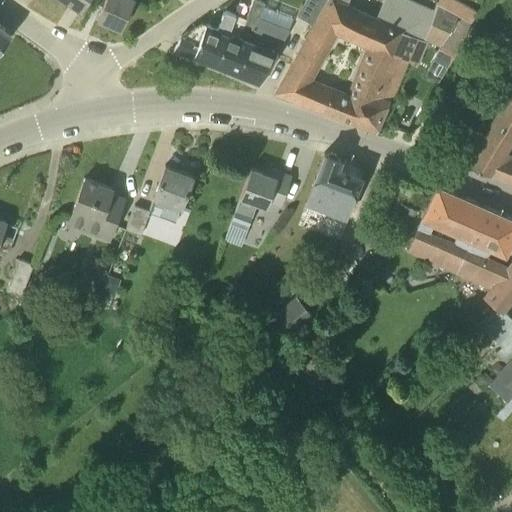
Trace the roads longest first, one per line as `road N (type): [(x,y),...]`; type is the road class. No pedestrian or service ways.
road 1 (tertiary): [(511,198),(272,116),(161,106),(95,115)]
road 2 (unclassified): [(92,74),(211,0)]
